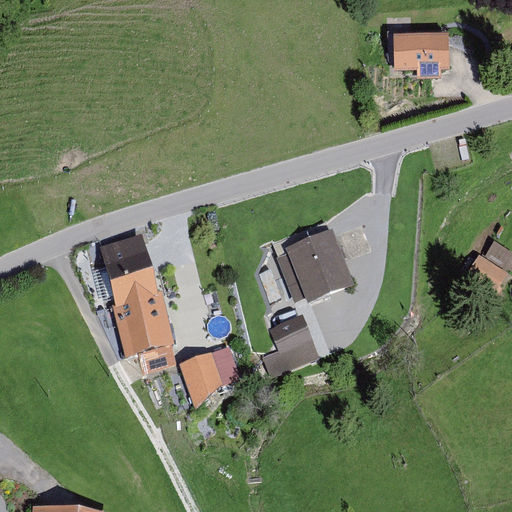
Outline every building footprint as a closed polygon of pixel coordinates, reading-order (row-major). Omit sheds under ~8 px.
[(448,47),(383,47),(384,89),(448,88),(448,47)] [(337,236),(289,255),(310,307),(357,288),(337,236)] [(150,238),(102,250),(133,372),(181,360),(155,256),(150,238)] [(511,252),(494,243),(486,256),(511,271),(511,252)] [(508,274),(479,256),(468,274),(497,292),(508,274)] [(310,313),(258,333),(275,377),(327,357),(310,313)] [(243,344),(187,365),(202,408),(259,387),(243,344)]
